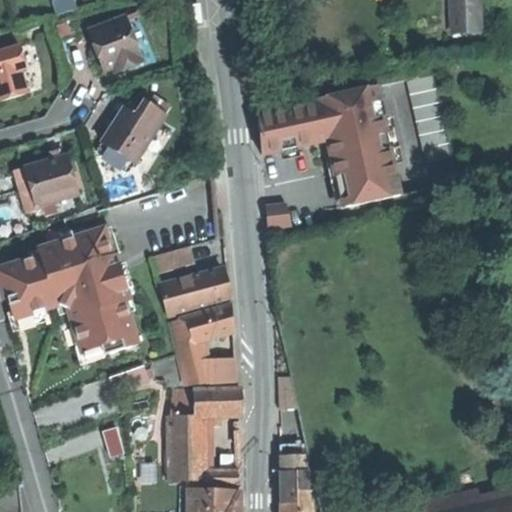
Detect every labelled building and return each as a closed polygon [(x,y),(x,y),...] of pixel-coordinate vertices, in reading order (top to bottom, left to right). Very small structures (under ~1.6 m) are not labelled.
[(468,30),(483,29),(481,0),(452,0),(454,21),(467,20),(468,30)] [(195,26),(200,25),(198,4),(189,5),(191,21),(191,26),(195,26)] [(142,11),(125,18),(143,63),(144,67),(161,61),(142,11)] [(125,18),(90,31),(98,54),(105,72),(118,67),(123,65),(124,70),(143,63),(125,18)] [(21,48),(14,49),(20,70),(27,69),(21,48)] [(0,101),(27,94),(20,70),(14,49),(0,53),(0,101)] [(122,76),(144,67),(143,63),(124,70),(123,65),(118,67),(122,76)] [(434,74),(407,80),(426,163),(453,157),(434,74)] [(261,139),(262,155),(328,142),(343,208),(401,196),(376,88),(318,100),(319,104),(259,117),(261,139)] [(135,97),(125,111),(139,121),(149,107),(135,97)] [(103,144),(133,164),(165,118),(149,107),(139,121),(125,111),(114,128),(103,144)] [(128,172),(133,164),(103,144),(98,152),(128,172)] [(66,157),(30,168),(36,188),(42,206),(78,196),(66,157)] [(267,207),(269,239),(293,234),(287,205),(267,207)] [(32,231),(38,250),(70,241),(64,221),(32,231)] [(104,356),(138,346),(125,304),(129,303),(122,280),(115,257),(112,258),(103,231),(70,241),(38,250),(40,257),(0,269),(0,288),(4,301),(8,299),(14,319),(66,303),(82,353),(101,346),(104,356)] [(158,269),(197,265),(195,246),(156,251),(158,269)] [(160,287),(169,317),(231,301),(228,287),(223,270),(160,287)] [(231,306),(197,315),(203,341),(233,333),(232,320),(231,306)] [(207,362),(203,341),(197,315),(169,323),(186,386),(210,384),(207,362)] [(235,360),(207,362),(210,384),(211,385),(236,383),(235,360)] [(110,375),(115,390),(147,379),(142,364),(110,375)] [(281,405),(297,404),(291,376),(280,376),(281,405)] [(194,392),(193,417),(204,419),(241,415),(241,402),(241,389),(194,392)] [(174,393),(171,417),(181,416),(183,415),(193,417),(194,392),(174,393)] [(188,481),(206,481),(206,474),(204,419),(193,417),(183,415),(181,416),(171,417),(169,417),(171,482),(188,481)] [(280,443),(283,488),(312,486),(302,442),(280,443)] [(236,472),(206,474),(206,481),(207,489),(237,489),(236,472)] [(283,488),(280,488),(281,511),(313,511),(312,486),(283,488)] [(211,511),(211,491),(189,490),(188,511),(211,511)] [(239,511),(240,492),(211,491),(211,511),(239,511)] [(511,511),(511,491),(412,511),(511,511)] [(0,511),(8,511),(6,501),(0,502),(0,511)]
